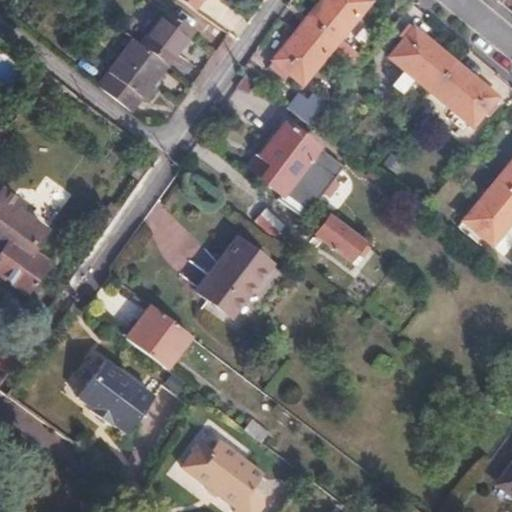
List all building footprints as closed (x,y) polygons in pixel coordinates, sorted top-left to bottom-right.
[(179,0),(193,10),(200,0),(179,0)] [(323,0),(306,20),(334,43),(368,3),(365,0),(323,0)] [(139,45),(167,66),(192,30),(164,10),(139,45)] [(300,83),(334,43),(306,20),(271,60),(300,83)] [(429,93),(453,65),(412,30),(388,59),(429,93)] [(100,90),(133,115),(167,66),(139,45),(134,41),(100,90)] [(495,100),(453,65),(429,93),(472,128),(495,100)] [(28,102),(47,76),(35,67),(15,93),(28,102)] [(236,113),(252,93),(241,84),(224,103),(236,113)] [(309,127),(320,114),(295,95),(284,108),(309,127)] [(282,124),(256,159),(265,166),(316,204),(342,171),(282,124)] [(511,161),(496,181),(511,193),(511,161)] [(316,204),(265,166),(257,177),(278,194),(274,198),(299,217),(302,213),(307,216),(316,204)] [(492,246),(511,220),(511,193),(496,181),(463,222),(492,246)] [(16,212),(21,205),(1,190),(0,191),(0,277),(22,293),(44,263),(31,253),(45,233),(16,212)] [(381,269),(387,260),(329,217),(315,235),(348,262),(357,250),(381,269)] [(237,239),(223,255),(258,281),(270,265),(237,239)] [(258,281),(223,255),(196,290),(231,317),(258,281)] [(231,317),(196,290),(194,294),(229,320),(231,317)] [(187,338),(147,308),(123,340),(161,370),(187,338)] [(0,368),(5,372),(19,352),(0,337),(0,368)] [(106,426),(119,436),(147,401),(97,364),(70,399),(84,410),(81,414),(103,430),(106,426)] [(150,447),(188,388),(171,377),(132,436),(150,447)] [(249,418),(242,430),(260,442),(267,430),(249,418)] [(249,493),(261,479),(217,445),(206,460),(194,452),(179,472),(232,511),(257,511),(260,508),(260,501),(249,493)] [(511,498),(511,468),(497,487),(511,498)]
